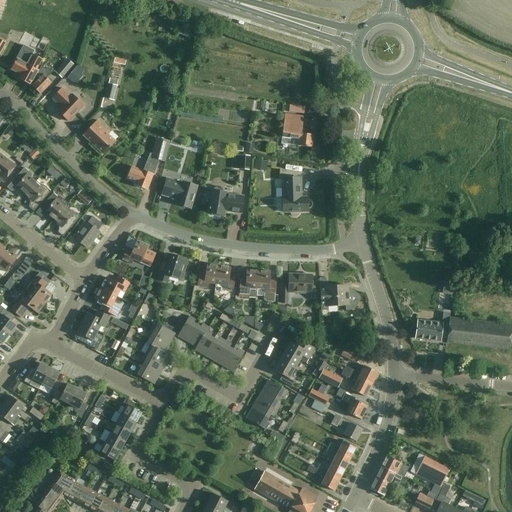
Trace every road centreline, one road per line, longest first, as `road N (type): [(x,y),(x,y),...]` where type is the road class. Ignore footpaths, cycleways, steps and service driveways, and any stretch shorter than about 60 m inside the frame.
road 1 (residential): [(363,248),(252,247),(176,234),(129,211)]
road 2 (residential): [(129,211),(0,93)]
road 3 (residential): [(160,404),(188,371),(240,391),(278,326)]
road 4 (tertiary): [(363,248),(361,151),(379,80)]
road 5 (residential): [(160,404),(136,445),(189,483),(178,511)]
road 6 (secondary): [(358,40),(224,0)]
road 7 (tertiary): [(394,375),(384,305),(363,248)]
road 8 (tertiary): [(351,496),(384,431),(394,375)]
road 9 (residential): [(52,341),(160,404)]
